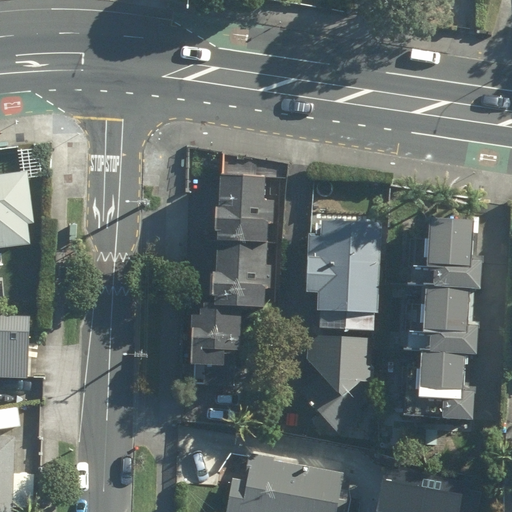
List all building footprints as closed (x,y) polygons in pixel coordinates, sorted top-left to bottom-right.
[(0,253),(36,251),(30,175),(0,176),(0,253)] [(274,179),(216,176),(210,305),(263,307),(263,287),(271,288),(272,266),(267,266),(268,225),(273,225),(274,179)] [(317,330),(373,331),(373,314),(377,314),(379,222),(319,221),(319,236),(307,236),(306,291),(315,291),(315,311),(317,311),(317,330)] [(460,390),(462,355),(478,356),(479,327),(463,326),(465,290),(481,291),(482,261),(467,261),(469,223),(424,221),(423,240),(404,239),(402,287),(421,288),(421,294),(402,294),(400,331),(393,330),(392,351),(418,353),(417,367),(395,366),(393,417),(469,421),(471,391),(460,390)] [(200,386),(233,388),(233,366),(221,366),(221,352),(237,352),(238,309),(196,307),(195,315),(188,315),(185,365),(201,366),(200,386)] [(28,319),(0,318),(0,380),(28,380),(28,319)] [(373,338),(314,335),(313,358),(303,358),(300,431),(361,433),(363,382),(371,382),(373,338)] [(231,429),(195,427),(193,473),(229,474),(231,429)] [(0,511),(12,511),(13,508),(32,510),(35,475),(16,474),(18,442),(0,440),(0,511)] [(303,463),(247,455),(243,479),(228,477),(223,511),(333,511),(342,453),(305,448),(303,463)] [(403,469),(362,464),(359,492),(399,497),(403,469)]
